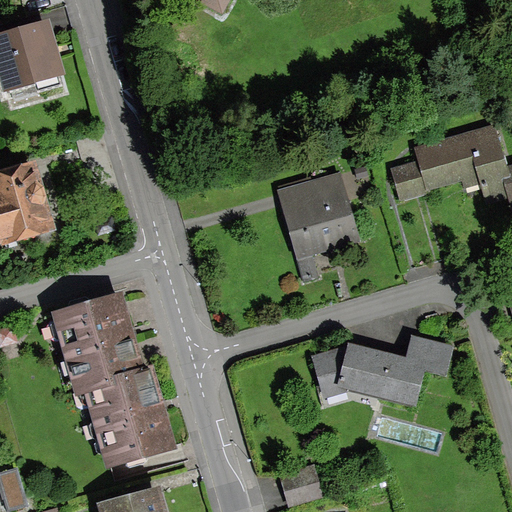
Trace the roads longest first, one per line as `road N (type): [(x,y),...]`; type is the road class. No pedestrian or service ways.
road 1 (residential): [(511,438),(477,311),(442,288),(192,358)]
road 2 (residential): [(93,0),(164,254)]
road 3 (residential): [(0,300),(164,254)]
road 4 (residential): [(192,358),(236,511)]
